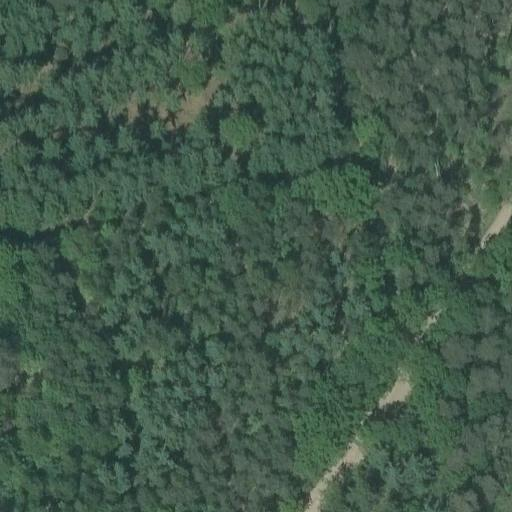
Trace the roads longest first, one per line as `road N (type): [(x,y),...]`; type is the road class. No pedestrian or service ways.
road 1 (track): [(433,511),(407,363),(363,188),(345,178),(0,252)]
road 2 (track): [(407,363),(511,208)]
road 3 (track): [(407,363),(306,511)]
